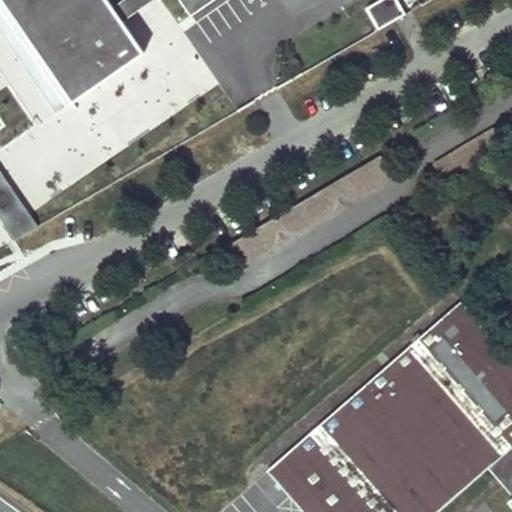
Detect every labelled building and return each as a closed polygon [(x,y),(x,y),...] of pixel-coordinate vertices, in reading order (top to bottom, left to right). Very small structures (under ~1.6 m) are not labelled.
[(104,0),(4,0),(74,102),(147,52),(126,21),(156,0),(180,0),(191,16),(214,0),(131,0),(113,12),(104,0)] [(377,25),(405,11),(399,0),(375,0),(367,5),(377,25)] [(300,37),(312,59),(336,46),(325,24),(300,37)] [(201,37),(215,60),(231,51),(216,28),(201,37)] [(511,141),(511,118),(434,165),(444,181),(511,141)] [(393,177),(379,156),(223,249),(236,271),(393,177)] [(0,165),(0,247),(36,226),(0,165)] [(511,352),(463,298),(276,464),(317,511),(435,511),(490,465),(511,488),(511,502),(511,503),(511,502),(511,352)]
